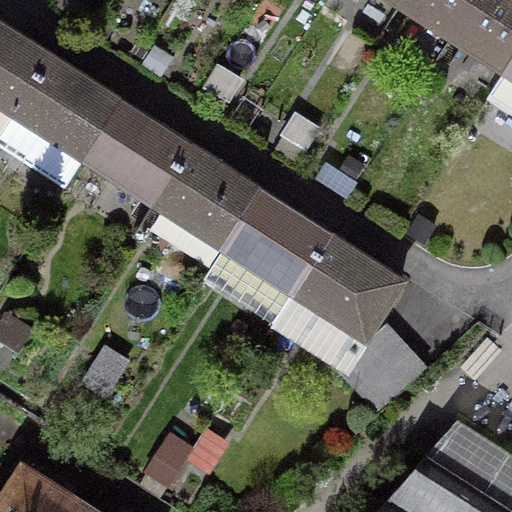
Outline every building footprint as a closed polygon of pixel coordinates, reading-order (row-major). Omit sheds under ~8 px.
[(384,0),(399,9),(404,0),(384,0)] [(404,0),(399,9),(452,43),(480,0),(404,0)] [(511,0),(480,0),(452,43),(505,78),(511,67),(511,0)] [(2,27),(0,26),(0,135),(15,113),(50,58),(2,27)] [(60,64),(50,58),(15,113),(41,129),(22,158),(65,186),(84,157),(120,103),(60,64)] [(143,118),(120,103),(84,157),(154,202),(189,147),(143,118)] [(217,165),(189,147),(154,202),(224,247),(259,192),(217,165)] [(280,206),(259,192),(224,247),(293,291),(328,237),(280,206)] [(355,254),(328,237),(293,291),(364,337),(399,282),(355,254)] [(386,324),(340,366),(377,408),(424,366),(386,324)] [(207,431),(190,457),(208,468),(224,442),(207,431)] [(511,511),(511,490),(437,443),(376,511),(511,511)] [(87,511),(88,511),(23,469),(0,504),(0,511),(87,511)]
